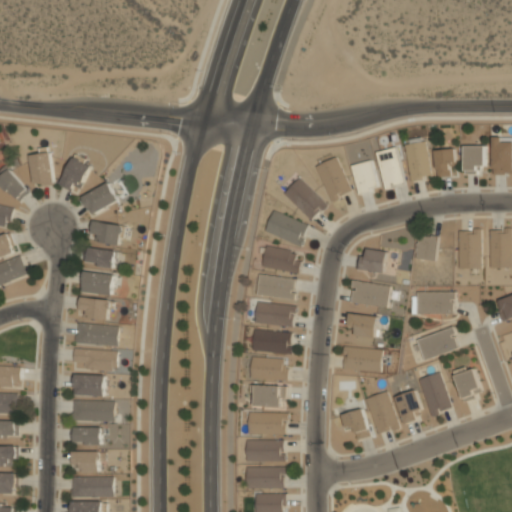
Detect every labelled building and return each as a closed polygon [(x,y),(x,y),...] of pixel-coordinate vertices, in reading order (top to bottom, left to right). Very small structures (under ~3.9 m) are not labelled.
[(493,173),(511,172),(511,136),(492,137),(493,173)] [(431,177),(427,141),(406,143),(409,179),(431,177)] [(465,174),(478,173),(477,165),(486,165),(486,145),(465,145),(465,174)] [(378,150),(384,187),(403,184),(397,147),(378,150)] [(451,176),(451,165),(457,165),(457,148),(436,149),(437,176),(451,176)] [(30,155),(35,186),(55,182),(50,152),(30,155)] [(74,185),(82,188),(91,164),(73,156),(62,184),(72,189),(74,185)] [(316,165),(331,200),(352,192),(337,156),(316,165)] [(378,187),(371,159),(352,165),(359,192),(378,187)] [(0,183),(20,202),(31,190),(8,169),(0,177),(0,183)] [(284,193),(312,220),(327,204),(300,177),(284,193)] [(83,196),(93,214),(119,200),(109,182),(83,196)] [(13,208),(0,204),(0,225),(9,228),(13,208)] [(309,223),(273,210),(265,232),(301,245),(309,223)] [(120,245),(123,225),(94,220),(92,233),(100,234),(99,241),(120,245)] [(511,228),(490,229),(491,268),(511,267),(511,228)] [(482,268),(483,230),(460,229),(459,268),(482,268)] [(0,257),(17,251),(10,233),(0,236),(0,257)] [(438,236),(418,235),(417,258),(436,260),(438,236)] [(117,251),(90,246),(87,262),(114,267),(117,251)] [(298,271),(300,250),(266,247),(264,268),(298,271)] [(363,270),(386,272),(388,250),(365,248),(363,270)] [(0,262),(0,284),(28,274),(20,255),(0,262)] [(116,274),(86,270),(83,291),(113,295),(116,274)] [(297,279),(261,273),(257,293),(294,299),(297,279)] [(391,286),(355,280),(352,301),(388,307),(391,286)] [(511,317),(511,294),(497,300),(505,321),(511,317)] [(81,310),(88,310),(87,318),(110,319),(110,298),(81,297),(81,310)] [(296,306),(258,301),(256,322),(293,327),(296,306)] [(377,337),(378,315),(350,313),(349,326),(357,326),(356,335),(377,337)] [(119,345),(120,324),(78,323),(77,343),(119,345)] [(460,347),(453,327),(418,339),(424,359),(460,347)] [(291,352),(292,331),(254,329),(254,351),(291,352)] [(382,370),(384,348),(345,346),(344,369),(382,370)] [(74,361),(85,362),(85,369),(118,370),(119,350),(75,348),(74,361)] [(286,379),(287,358),(252,357),(251,378),(286,379)] [(475,366),(455,371),(463,399),(483,394),(475,366)] [(431,415),(452,408),(441,371),(420,378),(431,415)] [(106,375),(76,374),(75,394),(105,395),(106,375)] [(255,405),(282,406),(282,397),(287,397),(287,385),(256,385),(255,405)] [(405,422),(425,415),(416,389),(396,396),(405,422)] [(366,398),(379,434),(401,426),(387,390),(366,398)] [(0,392),(0,412),(18,413),(19,393),(0,392)] [(115,401),(74,400),(73,420),(115,421),(115,401)] [(358,439),(371,436),(364,408),(343,413),(346,428),(355,426),(358,439)] [(285,433),(286,412),(250,411),(249,432),(285,433)] [(19,420),(0,419),(0,436),(19,436),(19,420)] [(102,427),(75,427),(75,443),(102,443),(102,427)] [(247,440),(247,461),(285,460),(285,439),(247,440)] [(19,445),(0,445),(0,465),(14,465),(13,459),(20,458),(19,445)] [(100,471),(101,451),(74,451),(73,463),(82,464),(82,471),(100,471)] [(247,466),(247,487),(285,488),(286,467),(247,466)] [(0,492),(16,493),(17,472),(0,471),(0,492)] [(73,496),(115,496),(115,477),(73,476),(73,496)] [(285,511),(285,493),(256,494),(256,511),(285,511)] [(73,511),(103,511),(103,501),(73,501),(73,511)] [(0,511),(17,511),(17,505),(0,503),(0,511)]
